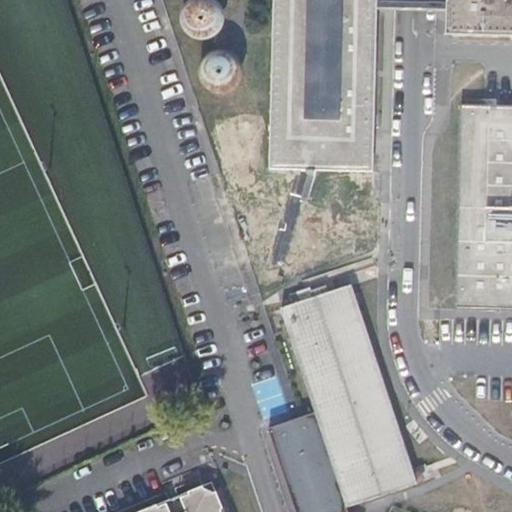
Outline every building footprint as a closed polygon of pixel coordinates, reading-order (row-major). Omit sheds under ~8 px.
[(216,30),(221,24),(224,18),(224,10),(222,3),(219,0),(183,0),(181,5),(179,12),(180,20),(184,26),(189,32),(196,35),(203,35),(210,34),(216,30)] [(265,0),(264,174),(305,175),(300,203),(308,204),(311,175),(368,176),(370,13),(370,0),(265,0)] [(370,0),(370,13),(406,14),(451,14),(451,0),(370,0)] [(511,0),(451,0),(451,14),(450,37),(511,38),(511,0)] [(235,82),(240,77),(242,70),(243,63),(241,56),(237,50),(231,46),(224,43),(216,43),(209,46),(203,51),(199,57),(198,65),(199,72),(203,79),(208,84),(215,87),(222,88),(229,86),(235,82)] [(511,107),(457,106),(453,315),(491,316),(511,316),(511,107)] [(234,188),(259,180),(241,123),(215,131),(234,188)] [(347,286),(275,312),(312,414),(347,510),(417,485),(347,286)] [(347,511),(347,510),(312,414),(265,431),(294,511),(347,511)] [(221,511),(209,481),(130,511),(221,511)]
